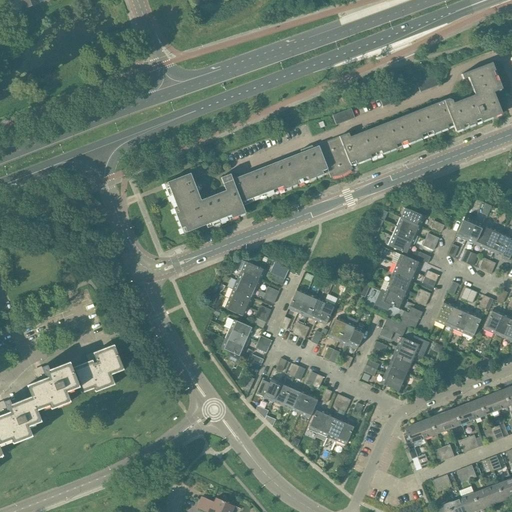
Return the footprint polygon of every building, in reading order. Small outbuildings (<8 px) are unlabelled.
[(20,0),(24,9),(40,3),(38,0),(20,0)] [(213,226),(245,213),(242,206),(249,203),(248,200),(258,196),(259,200),(274,194),(273,190),(283,187),(284,190),(299,184),(297,181),(307,177),(308,180),(323,175),(322,171),(327,169),(331,178),(333,177),(335,177),(337,177),(339,177),(340,176),(342,176),(344,175),(346,174),(347,173),(349,172),(351,170),(352,170),(351,166),(453,127),(455,132),(501,114),(493,93),(502,90),(491,64),(461,75),(463,80),(468,78),(475,96),(453,104),(452,101),(448,99),(350,137),(348,133),(318,146),(232,180),(230,174),(220,178),(225,191),(200,200),(190,173),(167,182),(169,188),(166,189),(181,228),(184,227),(186,232),(211,223),(213,226)] [(435,76),(416,84),(420,93),(438,86),(435,76)] [(401,100),(397,91),(379,98),(382,107),(401,100)] [(354,118),(350,109),(332,116),(335,126),(354,118)] [(482,210),(488,213),(491,207),(485,204),(482,210)] [(406,208),(402,218),(420,227),(425,217),(406,208)] [(474,221),(465,217),(456,235),(466,240),(474,221)] [(398,227),(416,236),(420,227),(402,218),(398,227)] [(434,221),(431,227),(442,232),(445,226),(434,221)] [(475,244),(484,225),(474,221),(466,240),(475,244)] [(484,225),(475,244),(484,248),(493,229),(484,225)] [(398,227),(394,237),(412,245),(416,236),(398,227)] [(502,233),(493,229),(484,248),(493,252),(502,233)] [(425,240),(436,244),(439,238),(428,233),(425,240)] [(511,237),(502,233),(493,252),(502,256),(501,259),(507,262),(511,251),(511,238),(511,237)] [(408,254),(412,245),(394,237),(389,246),(408,254)] [(425,240),(423,245),(434,250),(436,244),(425,240)] [(454,258),(459,247),(453,244),(448,255),(454,258)] [(377,247),(375,253),(380,255),(383,249),(377,247)] [(416,261),(417,258),(428,263),(431,257),(420,252),(419,253),(414,250),(410,258),(416,261)] [(471,253),(465,250),(460,261),(466,264),(471,253)] [(392,262),(416,273),(420,263),(396,252),(392,262)] [(478,255),(471,253),(466,264),(473,267),(478,255)] [(489,261),(484,258),(479,269),(485,272),(489,261)] [(239,259),(235,269),(241,272),(260,280),(265,270),(239,259)] [(485,272),(491,275),(496,264),(489,261),(485,272)] [(392,262),(397,265),(393,273),(412,282),(416,273),(392,262)] [(436,282),(439,276),(427,271),(425,277),(436,282)] [(260,280),(241,272),(237,281),(256,289),(260,280)] [(389,283),(408,291),(412,282),(393,273),(389,283)] [(274,274),(271,280),(282,285),(285,279),(274,274)] [(436,282),(425,277),(422,283),(434,288),(436,282)] [(233,290),(252,298),(256,289),(237,281),(233,290)] [(447,292),(454,295),(459,285),(452,282),(447,292)] [(389,283),(385,292),(404,300),(408,291),(389,283)] [(277,298),(279,292),(268,287),(265,293),(261,291),(265,293),(277,298)] [(466,301),(471,290),(465,287),(460,298),(466,301)] [(306,293),(296,289),(287,308),(298,313),(306,293)] [(428,300),(431,294),(419,289),(417,295),(428,300)] [(248,308),(252,298),(233,290),(229,299),(248,308)] [(374,305),(387,310),(389,305),(400,310),(404,300),(385,292),(380,290),(374,305)] [(466,301),(473,304),(477,293),(471,290),(466,301)] [(497,301),(503,304),(508,293),(501,290),(497,301)] [(263,298),(263,299),(274,304),(277,298),(265,293),(261,291),(258,296),(263,298)] [(298,313),(307,317),(315,297),(306,293),(298,313)] [(327,295),(325,300),(334,303),(336,298),(327,295)] [(428,300),(417,295),(414,301),(425,306),(428,300)] [(490,298),(484,295),(479,306),(489,311),(494,300),(490,298)] [(315,297),(307,317),(316,321),(324,302),(324,301),(315,297)] [(248,308),(229,299),(225,309),(244,317),(248,308)] [(444,301),(435,320),(445,324),(453,305),(444,301)] [(316,321),(325,325),(334,306),(324,302),(316,321)] [(268,316),(271,310),(260,305),(257,311),(268,316)] [(454,328),(462,309),(453,305),(445,324),(454,328)] [(411,307),(409,314),(419,318),(420,319),(422,312),(411,307)] [(468,321),(472,313),(462,309),(454,328),(463,332),(468,321)] [(494,333),(502,314),(493,310),(484,328),(494,333)] [(257,311),(254,317),(266,322),(268,316),(257,311)] [(404,311),(398,323),(414,330),(419,318),(409,314),(404,311)] [(468,321),(463,332),(473,337),(481,318),(472,313),(468,321)] [(503,337),(511,318),(502,314),(494,333),(503,337)] [(285,331),(290,320),(283,317),(279,328),(285,331)] [(346,322),(336,318),(328,337),(338,341),(346,322)] [(511,318),(503,337),(511,340),(511,318)] [(253,328),(234,320),(230,330),(249,338),(253,328)] [(338,341),(347,345),(355,326),(346,322),(338,341)] [(298,336),(303,326),(296,323),(291,333),(298,336)] [(309,328),(303,326),(298,336),(304,339),(309,328)] [(355,326),(347,345),(357,349),(365,330),(355,326)] [(382,329),(379,335),(390,340),(393,334),(382,329)] [(249,338),(230,330),(226,339),(245,347),(249,338)] [(310,342),(317,344),(322,334),(315,331),(310,342)] [(269,347),(271,341),(261,336),(258,342),(269,347)] [(415,337),(413,342),(402,337),(398,347),(417,355),(421,358),(428,343),(415,337)] [(241,357),(245,347),(226,339),(222,349),(241,357)] [(374,347),(385,352),(388,346),(376,341),(374,347)] [(269,347),(258,342),(255,348),(266,353),(269,347)] [(91,360),(71,368),(79,387),(81,393),(94,388),(95,391),(114,384),(110,375),(123,370),(114,345),(93,353),(94,356),(90,357),(91,360)] [(374,347),(371,353),(382,358),(385,352),(374,347)] [(417,355),(398,347),(394,356),(412,365),(417,355)] [(328,348),(323,359),(329,361),(334,350),(328,348)] [(340,353),(334,350),(329,361),(335,364),(340,353)] [(260,366),(263,360),(252,355),(250,361),(260,366)] [(348,370),(353,359),(346,356),(342,367),(348,370)] [(412,365),(394,356),(389,365),(408,374),(412,365)] [(280,358),(275,370),(281,372),(286,361),(280,358)] [(366,366),(377,371),(380,365),(368,360),(366,366)] [(66,392),(79,387),(71,368),(69,362),(49,370),(47,365),(41,367),(43,371),(39,372),(42,379),(27,385),(31,397),(37,410),(49,405),(51,409),(70,402),(66,392)] [(258,366),(248,362),(246,368),(256,372),(258,366)] [(288,375),(294,378),(299,366),(293,364),(288,375)] [(385,375),(404,383),(408,374),(389,365),(385,375)] [(299,366),(294,378),(300,381),(305,369),(299,366)] [(366,366),(363,372),(374,377),(377,371),(366,366)] [(317,375),(311,372),(306,383),(312,386),(317,375)] [(361,379),(367,382),(370,376),(364,374),(361,379)] [(323,377),(317,375),(312,386),(319,388),(323,377)] [(404,383),(385,375),(381,384),(400,393),(404,383)] [(272,401),(281,383),(271,379),(263,397),(272,401)] [(282,405),(290,387),(281,383),(272,401),(282,405)] [(299,391),(290,387),(282,405),(291,410),(299,391)] [(332,392),(325,389),(320,400),(327,403),(332,392)] [(506,390),(494,394),(500,410),(511,405),(506,390)] [(300,414),(308,395),(299,391),(291,410),(300,414)] [(494,394),(481,399),(487,414),(500,410),(494,394)] [(318,399),(308,395),(300,414),(310,418),(318,399)] [(333,406),(339,409),(344,397),(338,395),(333,406)] [(0,415),(0,444),(12,440),(13,444),(32,436),(28,426),(41,422),(37,410),(31,397),(11,404),(9,399),(4,402),(5,406),(1,407),(4,414),(0,415)] [(344,397),(339,409),(345,411),(350,400),(344,397)] [(487,414),(481,399),(469,404),(475,419),(487,414)] [(363,405),(357,403),(352,414),(358,417),(363,405)] [(463,424),(475,419),(469,404),(457,408),(463,424)] [(457,408),(444,413),(450,428),(463,424),(457,408)] [(318,432),(326,414),(316,409),(308,428),(318,432)] [(450,428),(444,413),(432,418),(438,433),(450,428)] [(336,418),(326,414),(318,432),(327,436),(336,418)] [(344,421),(336,418),(327,436),(336,440),(344,421)] [(425,438),(438,433),(432,418),(420,423),(425,438)] [(354,426),(344,421),(336,440),(346,444),(354,426)] [(413,442),(425,438),(420,423),(407,428),(409,433),(404,435),(409,447),(414,445),(413,442)] [(500,425),(492,428),(497,440),(504,437),(500,425)] [(489,443),(497,440),(492,428),(485,431),(489,443)] [(475,434),(468,437),(472,449),(480,446),(485,445),(481,436),(477,438),(475,434)] [(465,452),(472,449),(468,437),(460,440),(465,452)] [(291,444),(297,447),(300,440),(293,438),(291,444)] [(451,444),(443,447),(448,459),(455,456),(451,444)] [(440,462),(448,459),(443,447),(436,450),(440,462)] [(423,469),(431,466),(426,454),(418,457),(423,469)] [(497,455),(490,458),(495,470),(502,467),(497,455)] [(487,473),(495,470),(490,458),(482,461),(487,473)] [(472,464),(465,467),(470,479),(477,476),(472,464)] [(462,482),(470,479),(465,467),(458,470),(462,482)] [(448,474),(441,477),(445,489),(453,486),(448,474)] [(438,492),(445,489),(441,477),(433,480),(438,492)] [(506,499),(511,496),(511,478),(500,483),(506,499)] [(500,483),(488,488),(493,503),(506,499),(500,483)] [(488,488),(475,493),(481,508),(493,503),(488,488)] [(468,511),(470,511),(481,508),(475,493),(463,498),(468,511)] [(199,502),(221,511),(232,511),(235,506),(215,498),(213,503),(211,503),(212,501),(201,497),(199,502)] [(468,511),(463,498),(451,503),(454,511),(468,511)] [(221,511),(199,502),(196,508),(205,511),(207,511),(208,511),(209,511),(221,511)] [(439,511),(454,511),(451,503),(438,508),(439,511)]
